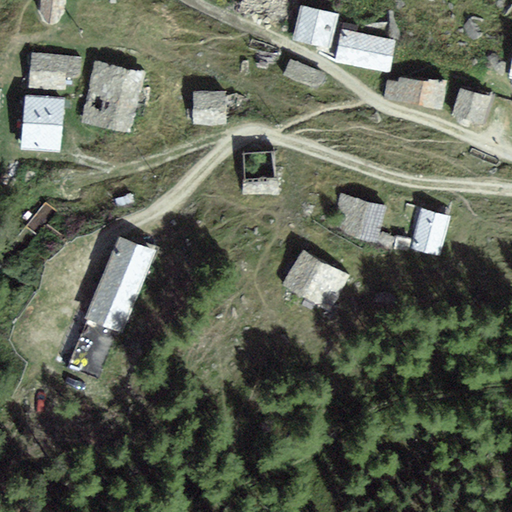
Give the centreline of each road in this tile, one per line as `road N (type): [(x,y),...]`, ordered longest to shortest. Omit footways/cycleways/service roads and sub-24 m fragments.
road 1 (track): [(511,189),(381,174),(257,132),(230,143),(159,209),(104,236)]
road 2 (track): [(191,0),(272,35),(367,97),(511,153)]
